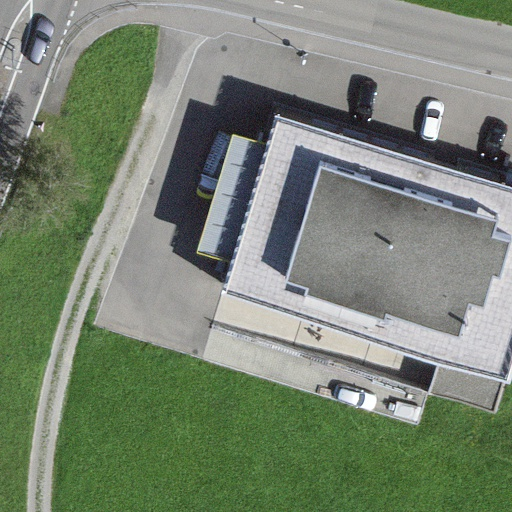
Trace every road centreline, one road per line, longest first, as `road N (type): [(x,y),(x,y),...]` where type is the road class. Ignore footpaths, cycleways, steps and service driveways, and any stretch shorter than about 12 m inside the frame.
road 1 (track): [(196,0),(72,328),(32,511)]
road 2 (residential): [(267,0),(511,57)]
